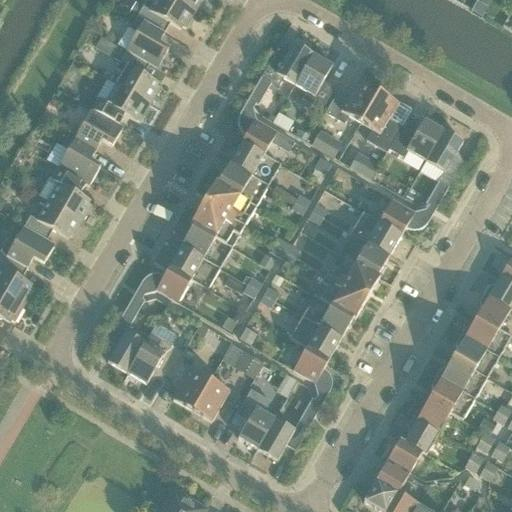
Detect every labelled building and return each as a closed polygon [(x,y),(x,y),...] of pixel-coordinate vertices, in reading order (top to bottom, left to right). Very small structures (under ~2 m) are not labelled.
[(186,30),(195,14),(170,0),(157,0),(154,6),(147,1),(143,8),(135,4),(129,15),(137,20),(165,36),(170,26),(181,32),(183,29),(186,30)] [(170,0),(195,14),(203,0),(170,0)] [(479,4),(473,14),(483,20),(489,9),(479,4)] [(133,26),(137,20),(129,15),(125,22),(133,26)] [(159,46),(165,36),(137,20),(133,26),(130,31),(137,35),(126,54),(150,67),(158,72),(169,52),(159,46)] [(295,87),(313,56),(294,45),(285,61),(276,55),(262,79),(272,85),(279,89),(284,81),(295,87)] [(120,64),(126,54),(120,50),(113,60),(120,64)] [(120,64),(116,71),(123,75),(117,87),(151,106),(160,90),(157,88),(159,85),(144,77),(150,67),(126,54),(120,64)] [(335,90),(324,83),(333,68),(313,56),(295,87),(306,94),(302,102),(322,113),(335,90)] [(249,100),(248,102),(256,106),(259,108),(272,85),(262,79),(249,100)] [(361,126),(379,94),(359,83),(351,98),(340,91),(326,115),(338,121),(337,122),(344,127),(349,119),(361,126)] [(141,123),(151,106),(117,87),(106,105),(99,101),(93,112),(116,125),(122,115),(137,124),(138,121),(141,123)] [(402,129),(389,122),(398,106),(379,94),(361,126),(373,133),(367,142),(388,154),(389,152),(402,129)] [(246,106),(254,110),(256,106),(248,102),(246,106)] [(246,106),(243,111),(241,115),(240,117),(239,120),(238,122),(238,125),(239,127),(240,130),(241,132),(243,134),(244,136),(247,137),(218,186),(216,185),(191,228),(193,229),(165,278),(163,277),(160,276),(158,275),(155,276),(152,276),(150,277),(148,278),(146,280),(144,281),(142,284),(137,292),(145,297),(157,294),(178,306),(191,283),(208,293),(281,167),(264,157),(278,135),(257,122),(254,110),(246,106)] [(124,129),(116,125),(93,112),(82,130),(75,126),(69,137),(96,153),(102,143),(112,149),(124,129)] [(273,125),(288,134),(294,124),(279,115),(273,125)] [(426,164),(444,133),(425,121),(415,137),(402,129),(389,152),(404,160),(407,153),(426,164)] [(310,137),(300,131),(296,137),(306,143),(310,137)] [(341,145),(320,133),(311,147),(333,160),(341,145)] [(450,189),(464,165),(454,160),(463,144),(444,133),(426,164),(444,174),(439,183),(450,189)] [(90,163),(96,153),(69,137),(62,148),(69,153),(58,171),(81,184),(89,189),(101,169),(90,163)] [(349,171),(370,183),(379,167),(358,155),(349,171)] [(333,166),(321,160),(315,171),(326,177),(333,166)] [(75,194),(81,184),(58,171),(52,182),(59,186),(48,204),(82,224),(92,208),(89,206),(90,203),(75,194)] [(342,193),(349,181),(338,176),(332,187),(342,193)] [(429,207),(436,212),(436,211),(450,189),(439,183),(426,206),(429,207)] [(408,194),(404,201),(411,205),(415,198),(408,194)] [(297,203),(308,210),(312,203),(301,197),(297,203)] [(318,398),(325,402),(326,401),(329,396),(330,393),(331,391),(332,389),(332,386),(332,384),(332,381),(331,379),(330,376),(328,374),(327,373),(325,371),(324,371),(353,322),(355,323),(380,280),(378,279),(406,230),(409,231),(412,232),(414,232),(417,232),(420,231),(423,230),(425,229),(427,227),(429,225),(434,216),(426,211),(414,215),(393,202),(380,225),(363,216),(290,341),(307,351),(294,374),(315,386),(318,398)] [(303,218),(308,210),(297,203),(292,211),(303,218)] [(73,240),(82,224),(48,204),(38,222),(31,218),(24,229),(47,243),(47,242),(53,232),(68,241),(70,238),(73,240)] [(313,213),(325,220),(329,213),(317,206),(313,213)] [(429,207),(426,211),(434,216),(436,212),(429,207)] [(320,228),(325,220),(313,213),(309,221),(320,228)] [(56,247),(47,242),(47,243),(24,229),(14,248),(7,243),(0,255),(28,271),(34,260),(44,266),(56,247)] [(286,253),(290,246),(280,239),(275,247),(286,253)] [(286,253),(297,260),(302,253),(290,246),(286,253)] [(282,261),(286,253),(275,247),(271,254),(282,261)] [(293,268),(297,260),(286,253),(282,261),(293,268)] [(22,281),(28,271),(0,255),(0,269),(1,270),(0,271),(0,293),(24,308),(34,292),(30,290),(32,287),(22,281)] [(266,256),(260,266),(270,272),(276,262),(266,256)] [(499,332),(511,310),(511,259),(496,287),(489,289),(480,304),(482,311),(472,328),(465,330),(456,346),(458,352),(448,370),(441,372),(432,387),(434,394),(424,411),(417,413),(408,428),(410,435),(405,443),(401,441),(386,467),(369,495),(364,503),(364,504),(376,511),(426,511),(399,496),(407,480),(422,455),(426,458),(451,416),(463,424),(511,339),(499,332)] [(284,281),(276,276),(272,283),(280,288),(284,281)] [(248,287),(259,294),(264,286),(252,280),(248,287)] [(255,301),(259,294),(248,287),(243,294),(255,301)] [(265,296),(276,303),(280,296),(269,289),(265,296)] [(135,297),(143,301),(145,297),(137,292),(135,297)] [(0,293),(0,319),(10,325),(12,322),(15,324),(24,308),(0,293)] [(272,311),(276,303),(265,296),(260,304),(272,311)] [(123,317),(122,319),(132,325),(145,303),(143,301),(135,297),(123,317)] [(127,334),(132,325),(122,319),(108,343),(117,349),(108,364),(127,376),(145,345),(127,334)] [(238,327),(229,322),(224,332),(233,336),(238,327)] [(200,326),(196,333),(204,338),(208,331),(200,326)] [(258,337),(247,330),(240,341),(252,348),(258,337)] [(184,354),(162,341),(151,335),(145,345),(127,376),(147,387),(156,372),(169,379),(184,354)] [(263,365),(232,347),(222,363),(254,382),(263,365)] [(211,383),(200,377),(205,367),(184,354),(169,379),(182,387),(173,403),(193,414),(211,383)] [(211,383),(193,414),(212,425),(230,394),(211,383)] [(271,404),(251,393),(236,419),(248,425),(238,441),(258,452),(276,421),(265,414),(271,404)] [(318,398),(315,402),(323,406),(325,402),(318,398)] [(299,423),(309,429),(310,428),(311,426),(312,426),(313,423),(323,406),(315,402),(313,400),(299,423)] [(498,414),(508,421),(511,413),(511,412),(502,407),(498,414)] [(504,428),(508,421),(498,414),(493,421),(504,428)] [(309,429),(299,423),(294,432),(276,421),(258,452),(277,463),(286,448),(296,453),(309,429)] [(479,431),(486,435),(491,438),(497,429),(484,422),(479,431)] [(486,435),(481,442),(492,449),(496,441),(491,438),(486,435)] [(481,442),(477,450),(487,456),(492,449),(481,442)] [(500,444),(496,450),(506,457),(511,450),(500,444)] [(496,450),(492,458),(502,464),(506,457),(496,450)] [(474,455),(470,462),(480,468),(485,461),(474,455)] [(470,462),(465,470),(476,476),(480,468),(470,462)] [(489,463),(484,471),(495,477),(499,470),(489,463)] [(484,471),(480,478),(490,484),(495,477),(484,471)] [(481,485),(470,478),(465,487),(476,493),(481,485)] [(361,490),(356,498),(364,503),(369,495),(361,490)] [(205,511),(206,511),(174,493),(163,511),(205,511)]
